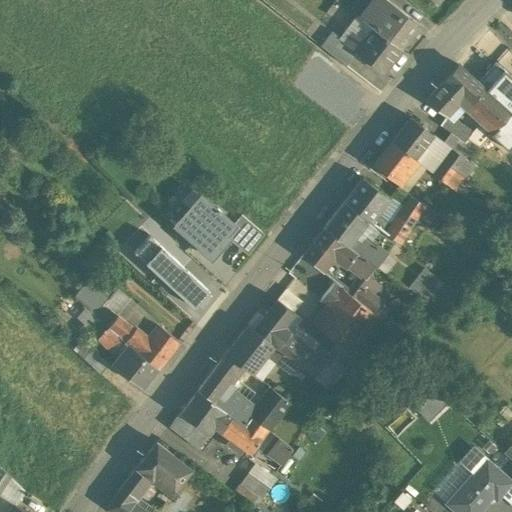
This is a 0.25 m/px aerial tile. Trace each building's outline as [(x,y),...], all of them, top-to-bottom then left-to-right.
[(419,25),(387,0),(377,0),(361,21),(372,29),(375,26),(402,47),(419,25)] [(402,47),(375,26),(372,29),(364,41),(353,32),(344,43),(355,52),(382,73),(402,47)] [(490,135),(508,151),(511,146),(511,78),(495,63),(477,83),(493,97),(499,103),(510,113),(490,135)] [(477,83),(457,65),(424,101),(445,116),(446,116),(447,115),(456,106),(459,108),(467,100),(480,111),(493,97),(477,83)] [(493,97),(480,111),(487,116),(499,103),(493,97)] [(472,133),(467,139),(467,140),(479,147),(490,135),(510,113),(499,103),(487,116),(472,133)] [(472,133),(447,115),(446,116),(445,116),(439,125),(465,143),(467,140),(467,139),(472,133)] [(432,134),(410,117),(391,140),(417,161),(427,149),(422,146),(432,134)] [(417,161),(391,140),(372,164),(398,185),(417,161)] [(475,168),(452,150),(433,174),(455,192),(475,168)] [(389,198),(361,178),(343,201),(368,220),(371,222),(377,215),(389,198)] [(216,209),(199,195),(173,225),(208,255),(226,235),(234,225),(233,224),(218,211),(219,210),(217,208),(216,209)] [(411,198),(391,225),(385,233),(395,241),(398,242),(425,206),(411,198)] [(368,220),(343,201),(323,227),(366,259),(372,251),(354,238),(368,220)] [(263,234),(241,215),(233,224),(234,225),(226,235),(229,237),(228,238),(247,255),(263,234)] [(391,225),(377,215),(371,222),(385,233),(391,225)] [(366,259),(323,227),(302,255),(319,269),(333,257),(359,277),(365,281),(376,267),(366,259)] [(395,241),(385,233),(372,251),(382,259),(388,251),(395,241)] [(133,253),(193,308),(208,292),(148,237),(133,253)] [(395,241),(388,251),(396,262),(406,249),(398,242),(395,241)] [(212,290),(219,282),(181,246),(173,254),(212,290)] [(382,259),(372,251),(366,259),(376,267),(382,259)] [(319,269),(302,255),(287,274),(330,306),(342,290),(335,284),(319,269)] [(410,287),(432,302),(446,282),(424,267),(410,287)] [(359,277),(347,293),(356,300),(368,284),(365,281),(359,277)] [(99,303),(83,287),(74,297),(91,312),(99,303)] [(142,312),(115,290),(95,316),(98,318),(106,326),(115,316),(121,321),(127,314),(135,321),(142,312)] [(347,293),(343,290),(330,306),(315,326),(348,352),(376,316),(356,300),(347,293)] [(277,301),(254,330),(275,347),(301,368),(313,377),(320,369),(326,361),(283,327),(294,314),(277,301)] [(157,325),(146,340),(121,321),(115,316),(106,326),(108,328),(128,346),(157,369),(178,341),(157,325)] [(98,318),(71,348),(78,355),(95,335),(99,338),(108,328),(106,326),(98,318)] [(254,330),(247,326),(225,354),(242,366),(253,374),(268,356),(275,347),(254,330)] [(128,346),(108,328),(99,338),(113,351),(120,350),(123,353),(128,346)] [(157,369),(128,346),(123,353),(113,366),(141,389),(157,369)] [(301,368),(275,347),(268,356),(294,376),(301,368)] [(225,354),(196,391),(231,417),(244,427),(252,418),(258,410),(231,390),(234,386),(229,382),(242,366),(225,354)] [(326,374),(320,369),(313,377),(319,382),(326,374)] [(258,410),(252,418),(268,431),(290,402),(273,389),(258,410)] [(231,417),(196,391),(168,427),(196,449),(219,420),(225,425),(231,417)] [(252,418),(244,427),(231,417),(225,425),(223,434),(230,439),(226,444),(240,454),(244,449),(251,454),(264,436),(268,431),(252,418)] [(277,437),(268,431),(264,436),(273,442),(277,437)] [(279,440),(267,455),(280,466),(292,451),(279,440)] [(191,470),(156,443),(129,478),(141,488),(148,478),(151,481),(154,478),(173,493),(191,470)] [(449,503),(486,462),(471,449),(434,491),(449,503)] [(486,462),(449,503),(458,511),(476,511),(487,500),(485,498),(490,492),(496,497),(509,482),(486,462)] [(262,500),(277,479),(256,464),(241,486),(262,500)] [(0,468),(0,493),(9,478),(0,468)] [(129,478),(120,490),(108,509),(112,511),(144,511),(132,502),(141,488),(129,478)] [(511,501),(511,480),(502,493),(511,501)]
